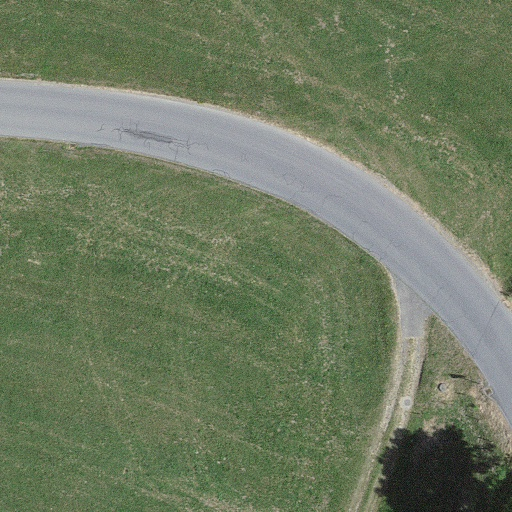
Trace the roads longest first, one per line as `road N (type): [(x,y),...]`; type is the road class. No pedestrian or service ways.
road 1 (tertiary): [(0,105),(78,108),(224,135),(368,204),(488,321),(511,360)]
road 2 (track): [(412,245),(402,394),(356,511)]
